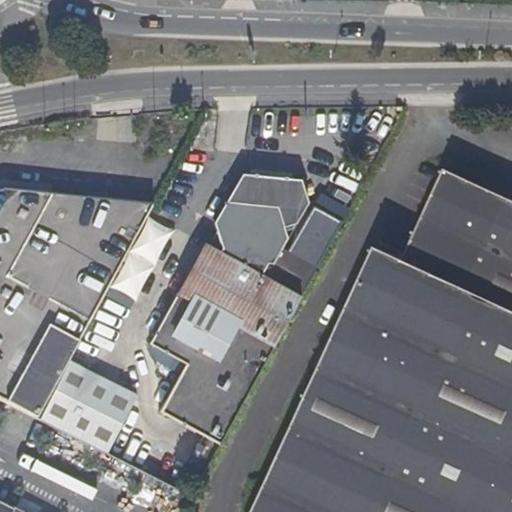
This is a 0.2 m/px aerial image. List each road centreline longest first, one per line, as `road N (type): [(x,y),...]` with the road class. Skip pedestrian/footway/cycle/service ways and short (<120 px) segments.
road 1 (secondary): [(0,102),(167,81),(511,76)]
road 2 (secondary): [(511,38),(134,24),(42,0)]
